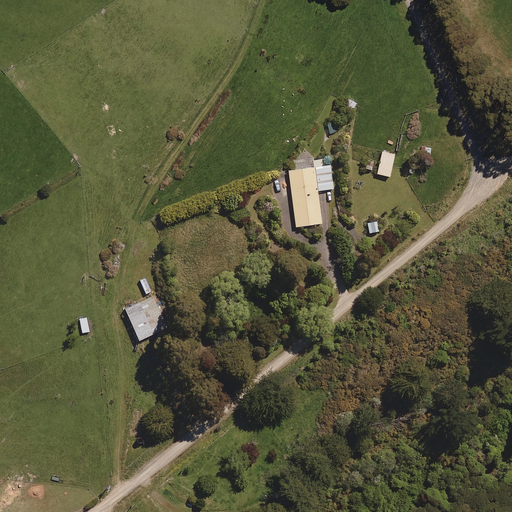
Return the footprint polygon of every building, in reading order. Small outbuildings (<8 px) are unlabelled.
[(356,102),(348,99),(345,107),(353,110),(356,102)] [(336,123),(328,124),(329,133),(337,131),(336,123)] [(429,157),(431,148),(424,147),(422,156),(429,157)] [(393,154),(381,151),(376,173),(388,176),(393,154)] [(321,159),(312,160),(312,157),(291,159),(293,169),(287,170),(294,226),(321,223),(317,190),(333,188),(330,165),(322,166),(321,159)] [(378,231),(376,221),(366,223),(368,232),(378,231)] [(145,277),(138,280),(145,294),(152,290),(145,277)] [(166,327),(152,296),(124,308),(137,340),(166,327)] [(90,331),(87,317),(79,319),(82,332),(90,331)]
